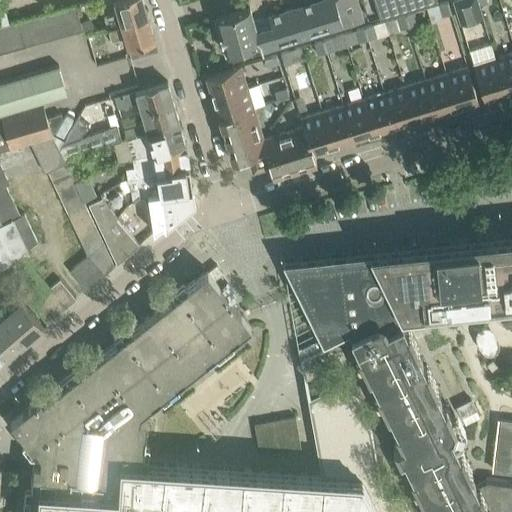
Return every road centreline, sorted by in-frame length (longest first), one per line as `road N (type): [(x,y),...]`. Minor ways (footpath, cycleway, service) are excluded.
road 1 (residential): [(223,210),(511,119)]
road 2 (unclassified): [(0,386),(193,220),(223,210)]
road 3 (unclassified): [(223,210),(162,0)]
